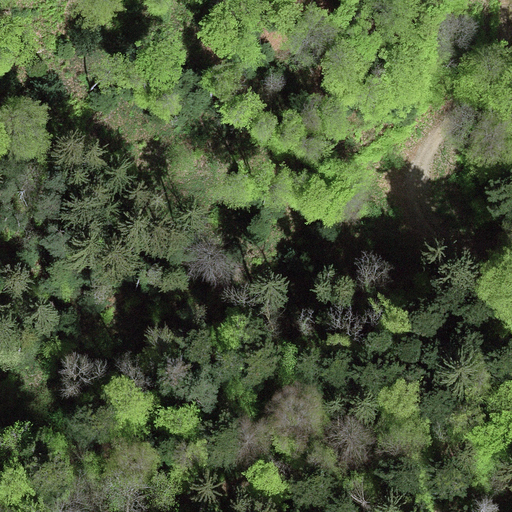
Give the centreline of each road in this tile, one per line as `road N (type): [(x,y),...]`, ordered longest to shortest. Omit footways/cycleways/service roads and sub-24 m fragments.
road 1 (track): [(511,442),(332,464),(138,511)]
road 2 (track): [(511,30),(452,111),(417,177),(418,202),(435,232),(452,242),(511,245)]
